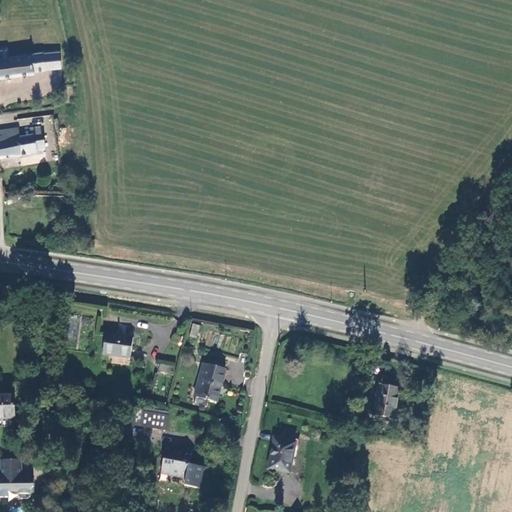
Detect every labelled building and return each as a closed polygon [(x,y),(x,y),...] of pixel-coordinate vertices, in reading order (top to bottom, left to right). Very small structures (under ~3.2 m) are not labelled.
[(15,74),(33,72),(33,70),(43,69),(43,68),(41,53),(41,52),(12,55),(15,74)] [(59,52),(41,53),(43,68),(60,66),(59,52)] [(0,75),(15,74),(12,55),(0,56),(0,75)] [(0,156),(36,151),(36,147),(43,146),(42,133),(41,134),(40,125),(28,127),(29,136),(19,138),(18,125),(0,128),(0,156)] [(17,199),(15,193),(7,196),(9,202),(17,199)] [(192,324),(190,336),(196,338),(198,325),(192,324)] [(132,339),(104,334),(101,355),(129,358),(132,339)] [(157,360),(156,372),(174,373),(175,361),(157,360)] [(229,368),(206,362),(197,395),(220,402),(229,368)] [(391,426),(398,396),(377,391),(370,421),(391,426)] [(0,420),(12,421),(13,397),(0,395),(0,420)] [(143,427),(145,411),(136,411),(135,426),(143,427)] [(170,415),(145,411),(143,427),(169,430),(170,415)] [(288,476),(291,443),(268,441),(264,473),(288,476)] [(189,480),(188,487),(203,489),(206,467),(190,465),(192,452),(164,448),(160,476),(189,480)] [(23,477),(23,461),(2,462),(2,477),(0,477),(0,499),(10,499),(10,493),(20,493),(20,498),(23,501),(30,501),(32,498),(32,495),(32,492),(35,489),(35,479),(33,477),(23,477)] [(293,504),(292,487),(284,487),(285,504),(293,504)]
